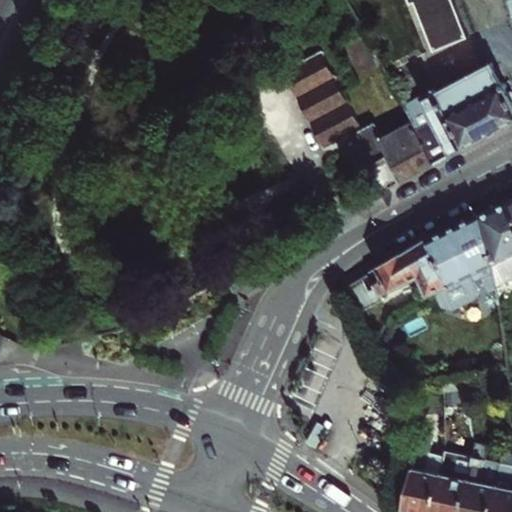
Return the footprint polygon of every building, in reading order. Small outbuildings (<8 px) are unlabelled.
[(375,122),(363,128),(322,50),(306,59),(296,41),(283,48),(292,66),(282,71),(324,149),(351,134),(368,165),(386,155),(400,181),(401,182),(419,172),(435,164),(417,132),(411,121),(383,136),(375,122)] [(423,101),(435,122),(419,131),(417,132),(435,164),(511,121),(511,92),(511,91),(507,94),(490,62),(437,91),(435,87),(420,95),(423,101)] [(435,122),(423,101),(407,109),(419,131),(435,122)] [(368,165),(382,191),(400,181),(386,155),(368,165)] [(480,214),(493,266),(496,287),(511,278),(511,210),(507,201),(480,214)] [(496,287),(493,266),(480,214),(428,239),(449,285),(436,291),(443,306),(454,309),(475,299),(479,289),(476,281),(482,278),(489,293),(496,289),(496,287)] [(401,254),(346,287),(361,311),(384,299),(381,293),(419,274),(429,295),(436,291),(449,285),(428,239),(401,254)] [(478,394),(476,377),(466,378),(468,395),(478,394)] [(433,438),(418,435),(402,510),(412,511),(431,511),(443,456),(430,453),(433,438)] [(476,441),(475,446),(472,456),(460,511),(490,511),(501,462),(486,458),(489,444),(476,441)] [(460,511),(472,456),(444,450),(443,456),(431,511),(460,511)] [(511,452),(503,450),(501,462),(511,464),(511,452)] [(511,511),(511,464),(501,462),(490,511),(511,511)]
